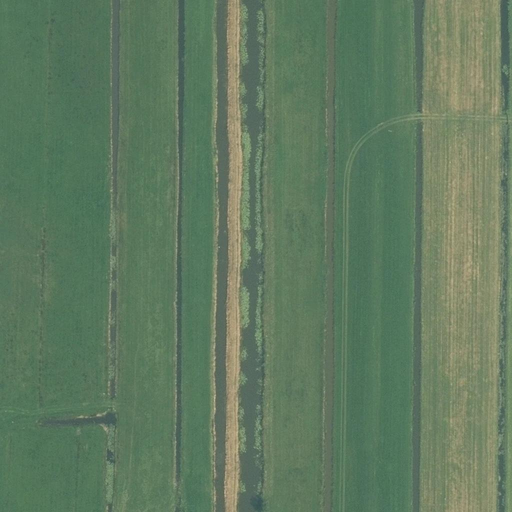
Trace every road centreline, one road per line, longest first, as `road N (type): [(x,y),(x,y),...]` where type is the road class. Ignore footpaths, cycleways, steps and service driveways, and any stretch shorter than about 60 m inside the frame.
road 1 (track): [(347,130),(344,511)]
road 2 (track): [(348,0),(347,130),(433,114),(511,120)]
